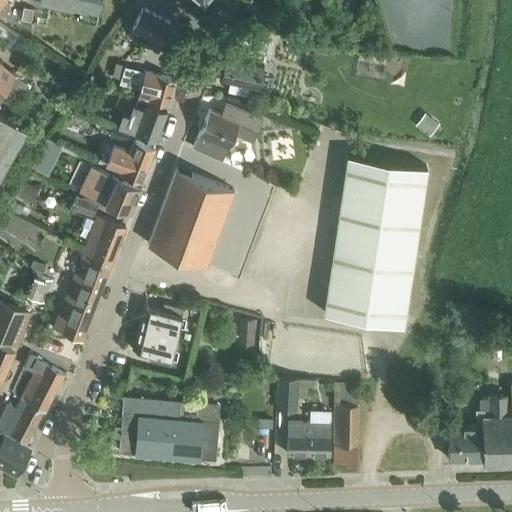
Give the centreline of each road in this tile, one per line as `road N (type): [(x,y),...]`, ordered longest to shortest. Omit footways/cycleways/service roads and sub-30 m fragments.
road 1 (residential): [(65,511),(64,457),(79,382),(208,56),(201,20),(183,0)]
road 2 (secondary): [(65,511),(511,493)]
